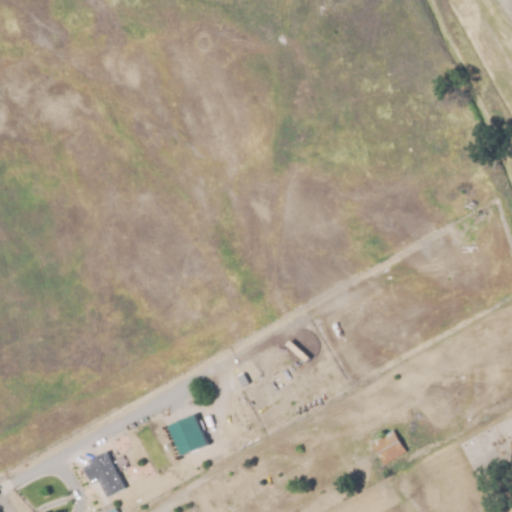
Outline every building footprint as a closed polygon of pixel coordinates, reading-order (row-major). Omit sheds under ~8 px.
[(235,377),(242,373),(248,384),(242,388),(235,377)] [(217,394),(226,389),(229,394),(220,399),(217,394)] [(189,454),(172,423),(209,404),(225,434),(189,454)] [(383,465),(370,444),(391,430),(404,452),(383,465)] [(86,478),(100,471),(98,467),(87,472),(81,460),(83,459),(81,455),(108,441),(116,457),(111,459),(121,477),(125,475),(130,485),(98,501),(86,478)] [(135,479),(139,474),(146,479),(142,484),(135,479)] [(195,499),(189,487),(204,480),(210,492),(195,499)] [(144,503),(141,500),(157,491),(159,495),(144,503)] [(196,511),(192,503),(207,496),(215,511),(196,511)]
